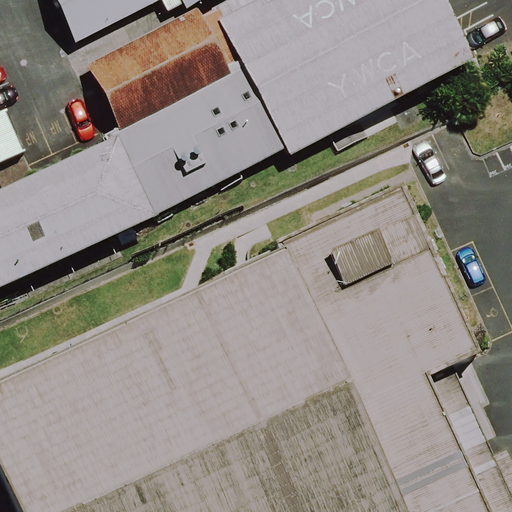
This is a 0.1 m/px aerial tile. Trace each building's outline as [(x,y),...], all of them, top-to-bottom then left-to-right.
[(52,0),(74,50),(187,0),(52,0)] [(401,0),(305,0),(178,56),(238,191),(446,100),(401,0)] [(178,56),(62,107),(89,169),(206,118),(178,56)] [(88,170),(0,208),(0,312),(127,257),(88,170)] [(384,230),(0,395),(0,511),(444,511),(403,415),(455,393),(384,230)]
